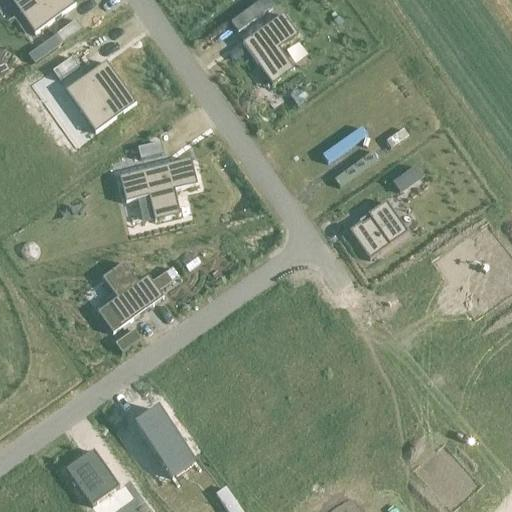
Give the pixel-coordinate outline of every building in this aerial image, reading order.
[(8,0),(35,36),(76,7),(70,0),(8,0)] [(247,10),(228,23),(235,33),(254,19),(247,10)] [(282,15),(241,44),(271,86),(292,71),(278,50),(297,36),(282,15)] [(76,22),(57,36),(63,46),(83,32),(82,31),(76,23),(77,23),(76,22)] [(57,50),(51,41),(40,50),(46,58),(57,50)] [(72,59),(53,73),(60,82),(79,69),(72,59)] [(106,64),(65,93),(95,136),(136,107),(106,64)] [(338,104),(290,139),(302,155),(345,125),(378,125),(399,136),(409,118),(382,104),(382,88),(360,88),(360,105),(338,104)] [(162,143),(136,149),(137,151),(138,150),(141,162),(164,156),(161,145),(162,144),(162,143)] [(191,162),(119,180),(126,205),(149,200),(155,224),(180,218),(174,193),(197,188),(191,162)] [(403,178),(393,185),(400,196),(410,189),(403,178)] [(361,225),(349,234),(370,263),(408,236),(386,205),(368,218),(370,222),(363,227),(361,225)] [(511,267),(486,231),(440,264),(454,285),(468,275),(480,293),(498,281),(507,294),(511,290),(511,267)] [(223,247),(228,257),(192,274),(203,295),(251,271),(236,241),(223,247)] [(117,301),(97,315),(113,337),(163,301),(159,295),(179,281),(172,271),(152,285),(148,279),(138,286),(124,265),(102,281),(117,301)] [(134,332),(115,346),(122,356),(121,357),(121,358),(143,343),(142,342),(141,342),(134,332)] [(158,412),(135,429),(163,468),(186,451),(158,412)] [(94,453),(66,473),(92,509),(120,490),(94,453)] [(440,456),(421,473),(452,507),(461,499),(462,500),(476,487),(462,472),(458,475),(440,456)] [(293,462),(280,471),(296,494),(297,493),(301,498),(291,505),(295,511),(303,511),(328,494),(321,483),(311,490),(308,485),(309,485),(293,462)]
